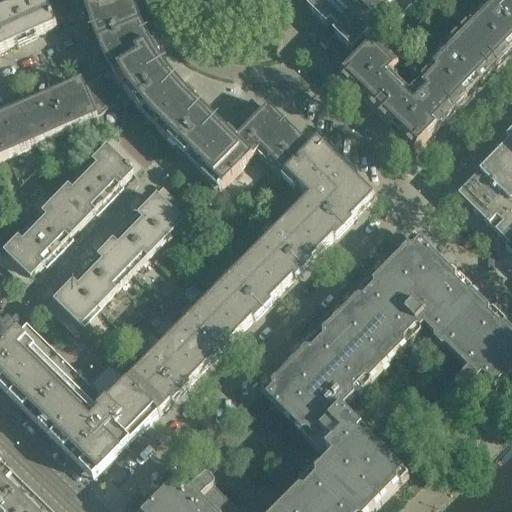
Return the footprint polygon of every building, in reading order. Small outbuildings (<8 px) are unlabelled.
[(0,55),(58,29),(57,27),(44,0),(33,0),(23,5),(20,0),(19,0),(5,6),(4,4),(0,6),(0,55)] [(87,19),(82,0),(44,0),(57,27),(87,19)] [(82,0),(87,19),(117,12),(119,18),(130,15),(130,12),(136,11),(134,5),(137,4),(135,0),(82,0)] [(297,0),(302,4),(305,0),(312,6),(308,11),(327,29),(332,25),(338,31),(334,36),(353,54),(359,48),(406,0),(297,0)] [(366,55),(376,45),(386,35),(419,0),(406,0),(359,48),(366,55)] [(493,76),(511,55),(511,11),(500,0),(495,0),(456,40),(493,76)] [(511,0),(500,0),(511,11),(511,0)] [(152,47),(146,35),(145,32),(142,27),(136,11),(130,12),(130,15),(119,18),(117,12),(87,19),(91,31),(98,52),(103,62),(109,73),(115,85),(141,71),(138,66),(148,59),(152,65),(160,61),(159,58),(161,57),(155,46),(152,47)] [(451,118),(493,76),(456,40),(430,68),(434,71),(419,86),(451,118)] [(451,118),(419,86),(406,100),(387,81),(399,68),(376,45),(366,55),(351,70),(340,81),(416,155),(451,118)] [(212,119),(195,102),(197,100),(189,92),(187,94),(160,61),(152,65),(148,59),(138,66),(141,71),(115,85),(125,99),(141,117),(156,131),(178,153),(212,119)] [(101,119),(125,99),(115,85),(109,73),(84,87),(98,120),(101,119)] [(0,164),(96,123),(99,122),(98,120),(84,87),(83,85),(0,121),(0,164)] [(286,177),(311,151),(269,109),(238,141),(230,133),(228,135),(228,134),(218,124),(212,119),(178,153),(183,159),(220,194),(252,162),(277,186),(286,177)] [(144,171),(113,141),(112,140),(104,148),(107,152),(108,151),(127,170),(130,168),(133,171),(131,173),(134,176),(133,177),(136,179),(144,171)] [(375,200),(337,162),(318,144),(311,151),(286,177),(310,201),(290,220),(323,253),(335,241),(338,243),(354,226),(352,224),(375,200)] [(511,147),(460,201),(511,251),(511,147)] [(122,189),(133,177),(134,176),(131,173),(133,171),(130,168),(127,170),(108,151),(107,152),(57,204),(83,229),(94,217),(98,220),(125,192),(122,189)] [(194,220),(164,190),(155,199),(158,201),(158,200),(184,225),(183,226),(186,228),(194,220)] [(150,260),(183,226),(184,225),(158,200),(158,201),(147,211),(145,209),(132,222),(134,225),(117,242),(115,240),(108,246),(108,247),(101,254),(95,261),(97,263),(80,280),(78,278),(65,291),(67,294),(57,304),(56,305),(60,308),(66,314),(72,320),(78,326),(82,330),(83,329),(150,260)] [(75,244),(72,241),(83,229),(57,204),(7,255),(6,256),(9,258),(15,265),(21,271),(28,277),(32,281),(33,280),(44,269),(47,272),(75,244)] [(311,265),(323,253),(290,220),(279,232),(270,241),(250,261),(283,294),(295,282),(297,284),(313,267),(311,265)] [(279,232),(270,223),(261,232),(270,241),(279,232)] [(369,442),(369,438),(352,421),(347,421),(345,423),(338,417),(415,340),(406,332),(413,325),(417,329),(420,325),(425,330),(429,326),(440,337),(435,342),(435,345),(442,351),(445,351),(450,347),(474,370),(469,374),(456,387),(456,390),(463,397),(466,397),(483,379),(496,392),(511,375),(511,335),(418,242),(265,397),(303,435),(309,435),(314,440),(309,445),(321,457),(325,457),(328,454),(334,460),(283,511),(238,511),(217,491),(217,488),(210,481),(207,481),(189,498),(176,486),(151,511),(376,511),(408,481),(369,442)] [(0,265),(1,266),(9,258),(6,256),(7,255),(3,251),(0,254),(0,265)] [(7,273),(15,265),(9,258),(1,266),(7,273)] [(271,306),(283,294),(250,261),(238,273),(230,282),(209,303),(242,335),(254,323),(257,325),(273,308),(271,306)] [(238,273),(229,264),(221,273),(230,282),(238,273)] [(14,279),(21,271),(15,265),(7,273),(14,279)] [(20,285),(28,277),(21,271),(14,279),(20,285)] [(0,298),(12,285),(2,275),(0,277),(0,298)] [(26,291),(34,283),(35,282),(33,280),(32,281),(28,277),(20,285),(26,291)] [(52,316),(60,308),(56,305),(57,304),(55,302),(46,310),(52,316)] [(201,376),(242,335),(209,303),(197,315),(189,323),(169,344),(201,376)] [(197,315),(188,306),(180,314),(189,323),(197,315)] [(58,322),(66,314),(60,308),(52,316),(58,322)] [(65,328),(72,320),(66,314),(58,322),(65,328)] [(159,419),(126,386),(128,385),(111,367),(90,389),(28,327),(23,331),(16,324),(20,319),(17,317),(7,327),(0,320),(0,390),(94,484),(105,474),(159,419)] [(71,334),(78,326),(72,320),(65,328),(71,334)] [(77,340),(85,331),(83,329),(82,330),(78,326),(71,334),(77,340)] [(159,419),(201,376),(169,344),(157,356),(148,364),(128,385),(126,386),(159,419)] [(157,356),(148,347),(139,355),(148,364),(157,356)] [(511,452),(479,484),(479,485),(478,487),(477,488),(477,489),(477,491),(478,492),(478,493),(479,494),(480,495),(482,496),(483,497),(484,497),(486,497),(487,496),(488,496),(511,472),(511,452)] [(0,511),(37,511),(0,475),(0,511)] [(476,511),(477,511),(477,509),(476,507),(476,506),(475,504),(474,503),(473,502),(472,501),(471,501),(469,500),(468,500),(466,500),(465,500),(464,501),(463,502),(462,503),(461,504),(452,511),(476,511)]
